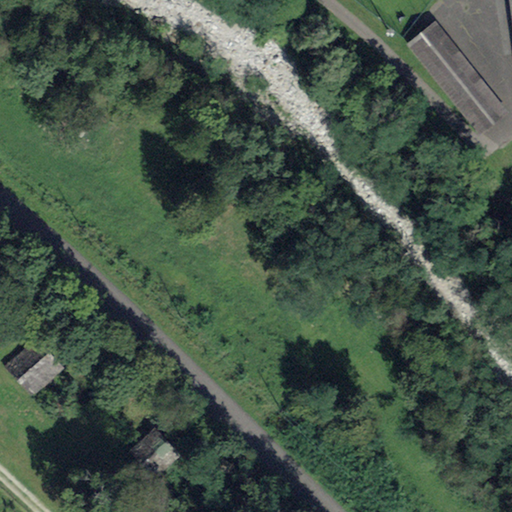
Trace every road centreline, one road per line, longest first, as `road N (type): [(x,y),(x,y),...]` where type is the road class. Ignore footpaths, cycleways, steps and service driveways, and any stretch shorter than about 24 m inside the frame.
road 1 (tertiary): [(335,511),(146,323),(0,200)]
road 2 (unknown): [(302,0),(360,47),(469,167)]
